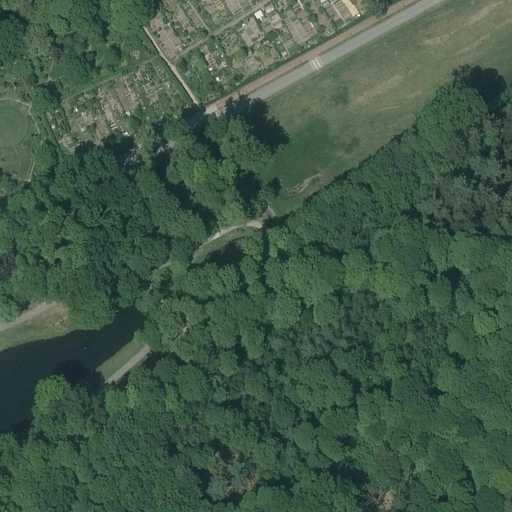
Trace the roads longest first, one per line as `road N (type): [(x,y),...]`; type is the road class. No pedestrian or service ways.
road 1 (residential): [(0,221),(115,173),(434,0)]
road 2 (track): [(270,241),(511,88)]
road 3 (track): [(14,511),(34,456),(177,324)]
road 4 (track): [(270,241),(260,225),(238,224),(140,275)]
road 5 (track): [(0,328),(75,290),(140,275)]
road 6 (track): [(177,324),(259,259),(270,241)]
road 7 (track): [(268,0),(167,65)]
